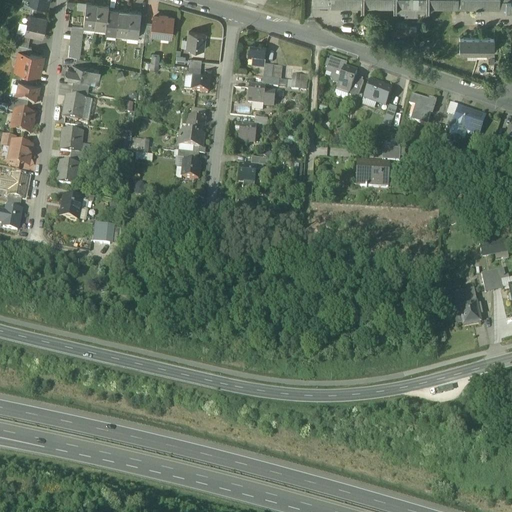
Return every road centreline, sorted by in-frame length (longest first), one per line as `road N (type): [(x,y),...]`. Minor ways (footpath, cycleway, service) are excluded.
road 1 (secondary): [(0,331),(241,388),(313,397),(374,394),(511,359)]
road 2 (motorway): [(422,511),(222,452),(0,401)]
road 3 (residential): [(233,12),(511,104)]
road 4 (motorway): [(72,441),(348,511)]
road 5 (residential): [(62,0),(34,230)]
road 6 (residential): [(233,12),(211,201)]
